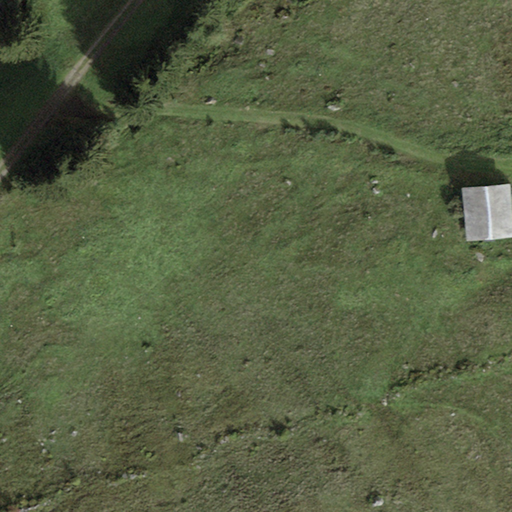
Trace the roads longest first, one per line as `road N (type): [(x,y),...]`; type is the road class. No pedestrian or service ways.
road 1 (track): [(483,165),(339,124),(65,107)]
road 2 (track): [(0,183),(141,0)]
